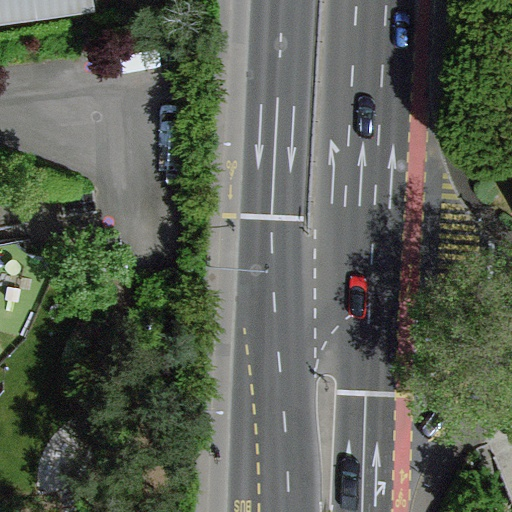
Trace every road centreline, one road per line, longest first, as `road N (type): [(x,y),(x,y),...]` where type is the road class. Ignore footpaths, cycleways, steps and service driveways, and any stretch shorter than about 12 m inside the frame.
road 1 (primary): [(285,0),(273,274)]
road 2 (primary): [(357,272),(373,0)]
road 3 (primary): [(363,511),(367,397),(357,272)]
road 4 (primary): [(273,274),(274,511)]
road 5 (residential): [(379,511),(411,435),(452,394),(511,355)]
road 6 (residential): [(511,286),(357,272)]
